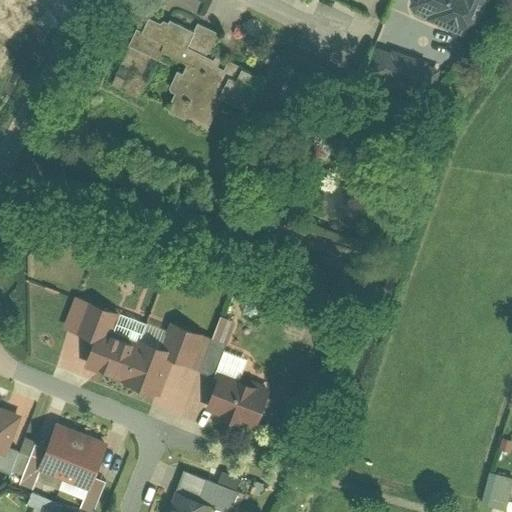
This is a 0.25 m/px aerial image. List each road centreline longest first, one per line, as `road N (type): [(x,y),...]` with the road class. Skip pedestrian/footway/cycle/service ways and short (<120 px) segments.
road 1 (residential): [(0,160),(91,0)]
road 2 (residential): [(166,430),(0,360)]
